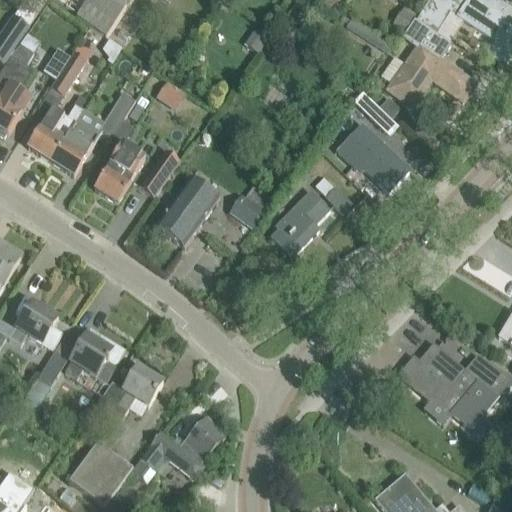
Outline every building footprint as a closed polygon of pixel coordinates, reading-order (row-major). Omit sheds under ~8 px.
[(106,40),(134,0),(90,0),(77,20),(106,40)] [(446,0),(431,0),(416,24),(435,36),(455,5),(446,0)] [(493,44),(486,56),(506,68),(507,67),(506,67),(511,56),(511,11),(493,0),(470,0),(457,21),(493,44)] [(13,21),(0,39),(0,65),(3,67),(28,31),(13,21)] [(475,88),(440,64),(451,47),(435,36),(416,24),(406,39),(421,48),(392,92),(407,106),(408,106),(405,103),(427,80),(462,105),(463,106),(475,88)] [(25,40),(0,76),(0,138),(4,141),(6,138),(7,138),(29,103),(18,96),(32,74),(25,70),(39,49),(25,40)] [(72,57),(50,92),(64,101),(86,66),(72,57)] [(167,83),(156,98),(176,113),(187,98),(167,83)] [(51,113),(28,151),(50,165),(64,144),(76,125),(89,104),(79,98),(72,109),(74,110),(66,123),(51,113)] [(100,134),(112,142),(135,105),(123,98),(100,134)] [(380,111),(380,112),(391,122),(400,113),(389,102),(380,111)] [(390,141),(400,130),(391,122),(380,112),(370,122),(390,141)] [(135,129),(124,122),(113,139),(123,146),(135,129)] [(76,125),(64,144),(50,165),(74,180),(99,139),(76,125)] [(388,196),(409,174),(361,129),(337,155),(356,172),(359,169),(388,196)] [(103,179),(94,193),(117,207),(145,164),(121,149),(111,166),(105,162),(97,175),(103,179)] [(139,191),(154,201),(180,165),(165,155),(139,191)] [(193,178),(155,231),(184,252),(219,203),(194,185),(197,181),(193,178)] [(325,202),(336,189),(324,179),(313,193),(325,202)] [(257,236),(280,206),(255,188),(245,202),(242,200),(230,216),(257,236)] [(327,201),(345,220),(354,210),(335,193),(327,201)] [(314,230),(329,214),(309,195),(274,230),(277,234),(270,240),(292,261),(319,234),(314,230)] [(0,294),(20,262),(0,249),(0,294)] [(31,306),(9,344),(21,351),(28,339),(53,354),(63,338),(53,331),(58,323),(31,306)] [(511,317),(498,341),(511,348),(511,317)] [(112,355),(86,340),(64,375),(77,383),(83,373),(106,387),(117,369),(107,363),(112,355)] [(54,355),(37,383),(50,390),(67,363),(54,355)] [(460,371),(441,356),(440,355),(426,372),(413,361),(399,379),(468,437),(496,403),(475,385),(462,401),(446,387),(460,371)] [(148,410),(163,387),(137,371),(124,394),(111,386),(99,406),(123,421),(135,402),(148,410)] [(35,381),(10,422),(25,431),(50,390),(37,383),(35,381)] [(402,391),(386,410),(432,449),(447,429),(402,391)] [(179,451),(161,435),(148,451),(139,463),(133,473),(143,480),(149,470),(152,472),(163,460),(194,483),(204,470),(201,467),(203,465),(226,442),(206,422),(184,445),(179,451)] [(96,444),(67,483),(104,509),(132,470),(96,444)] [(433,511),(405,478),(374,503),(381,511),(459,511),(456,511),(433,511)] [(511,511),(511,506),(499,498),(491,511),(511,511)] [(0,511),(15,511),(1,500),(0,500),(0,511)]
